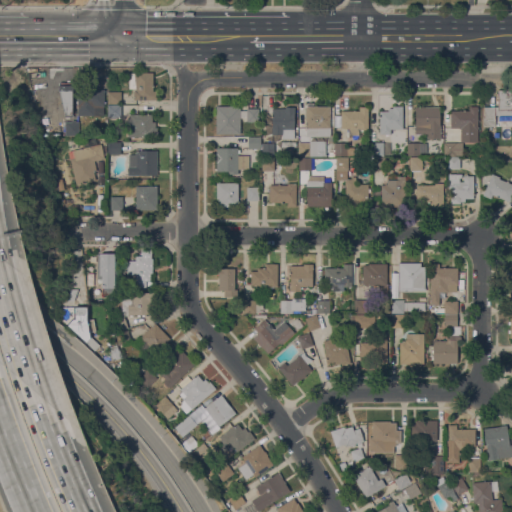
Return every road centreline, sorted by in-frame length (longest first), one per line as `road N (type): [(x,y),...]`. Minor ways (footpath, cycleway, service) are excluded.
road 1 (residential): [(338,511),(284,426),(190,306),(192,83)]
road 2 (residential): [(481,236),(82,231)]
road 3 (residential): [(481,236),(478,388),(349,392),(284,426)]
road 4 (residential): [(192,83),(208,76),(468,78)]
road 5 (motorway): [(80,511),(0,282)]
road 6 (primary): [(499,36),(362,37)]
